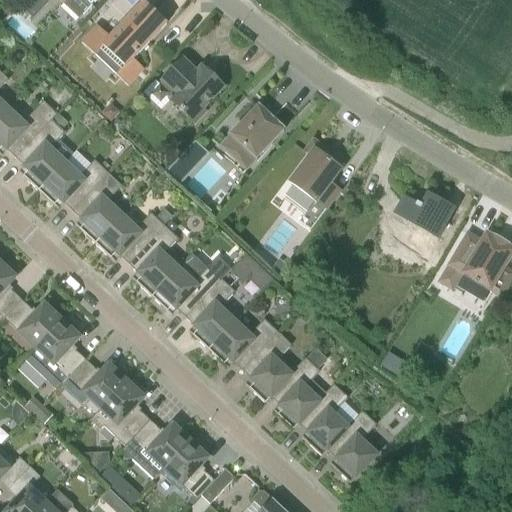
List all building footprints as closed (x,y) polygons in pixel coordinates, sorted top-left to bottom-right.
[(66,0),(68,1),(63,6),(79,21),(98,0),(66,0)] [(150,9),(144,3),(110,39),(97,27),(82,44),(95,57),(104,48),(125,68),(117,77),(128,87),(144,71),(133,61),(167,25),(156,15),(156,14),(151,8),(150,9)] [(203,110),(224,89),(208,74),(205,77),(202,80),(196,74),(182,61),(162,82),(159,86),(173,99),(171,102),(194,125),(206,113),(203,110)] [(0,120),(8,112),(0,103),(0,90),(8,82),(0,74),(0,120)] [(8,112),(0,120),(0,156),(2,158),(3,157),(0,154),(0,150),(3,148),(16,160),(51,122),(57,116),(44,104),(23,126),(8,112)] [(111,124),(120,115),(111,106),(102,115),(111,124)] [(284,133),(258,109),(221,148),(236,162),(234,166),(244,176),(284,133)] [(58,117),(52,123),(62,132),(68,126),(58,117)] [(125,127),(117,120),(110,127),(118,134),(125,127)] [(51,122),(16,160),(25,168),(29,172),(24,177),(20,173),(19,174),(39,193),(65,165),(50,151),(58,141),(65,135),(62,132),(52,123),(51,122)] [(315,203),(305,216),(299,224),(310,232),(340,192),(331,185),(341,171),(331,164),(332,163),(329,161),(332,157),(314,143),(306,154),(311,158),(290,186),(293,187),(315,203)] [(73,213),(108,175),(105,172),(100,168),(95,163),(80,179),(65,165),(39,193),(58,211),(59,210),(55,206),(59,201),(73,213)] [(100,168),(105,172),(109,168),(104,163),(100,168)] [(187,180),(172,167),(166,174),(180,187),(187,180)] [(95,246),(121,217),(107,204),(121,188),(108,175),(73,213),(81,221),(75,227),(95,246)] [(428,197),(422,209),(418,207),(417,208),(404,201),(396,217),(438,240),(454,212),(428,197)] [(157,219),(165,227),(172,219),(164,212),(157,219)] [(129,266),(164,228),(151,216),(137,232),(121,217),(95,246),(115,264),(121,258),(129,266)] [(179,229),(171,222),(165,229),(172,236),(179,229)] [(172,236),(165,229),(164,228),(129,266),(138,274),(132,280),(152,299),(178,271),(163,257),(178,241),(172,236)] [(467,235),(438,284),(453,293),(461,278),(491,296),(493,293),(502,299),(511,281),(511,273),(507,270),(511,261),(511,248),(511,247),(494,236),(494,237),(487,233),(481,243),(467,235)] [(249,283),(261,270),(246,256),(231,273),(243,285),(246,282),(249,283)] [(221,281),(208,269),(207,270),(193,257),(179,271),(178,271),(152,299),(171,317),(177,311),(186,319),(221,281)] [(9,268),(1,260),(0,260),(0,317),(4,321),(22,302),(7,288),(15,279),(9,274),(9,268)] [(271,271),(279,277),(287,267),(279,261),(271,271)] [(235,294),(221,281),(186,319),(194,327),(189,333),(208,352),(235,324),(220,310),(235,294)] [(4,321),(36,351),(65,320),(56,312),(51,313),(44,307),(36,316),(22,302),(4,321)] [(306,325),(309,318),(301,314),(297,321),(306,325)] [(36,351),(25,362),(58,393),(62,389),(61,389),(86,362),(71,348),(79,340),(73,334),(73,328),(65,320),(36,351)] [(242,372),(278,334),(265,322),(250,338),(235,324),(208,352),(228,370),(234,364),(242,372)] [(278,334),(242,372),(251,380),(245,387),(265,405),(271,399),(292,377),(291,376),(277,363),(291,347),(278,334)] [(317,371),(324,365),(312,354),(306,361),(317,371)] [(294,432),(299,426),(320,403),(319,403),(305,389),(320,373),(317,371),(306,361),(291,376),(292,377),(271,399),(279,407),(273,413),(294,432)] [(61,389),(62,389),(83,409),(90,402),(100,411),(129,381),(120,373),(115,373),(109,367),(100,376),(86,362),(61,389)] [(150,422),(135,409),(144,400),(137,394),(137,388),(129,381),(100,411),(89,423),(99,432),(103,428),(125,449),(132,441),(150,422)] [(322,459),(328,452),(348,430),(347,430),(363,414),(362,413),(348,429),(333,416),(348,400),(334,387),(319,403),(320,403),(299,426),(308,433),(302,440),(322,459)] [(34,418),(44,408),(34,399),(24,410),(34,418)] [(34,418),(44,427),(53,418),(44,408),(34,418)] [(376,457),(362,443),(376,426),(363,414),(347,430),(348,430),(328,452),(336,460),(330,466),(350,485),(376,457)] [(132,441),(125,449),(124,450),(126,453),(125,454),(125,461),(132,461),(153,481),(155,479),(156,481),(164,471),(193,441),(185,433),(179,433),(173,427),(165,436),(150,422),(132,441)] [(193,441),(164,471),(196,501),(201,497),(214,483),(200,469),(208,460),(202,454),(201,449),(193,441)] [(0,480),(2,478),(13,487),(30,469),(20,459),(15,464),(0,450),(0,480)] [(99,478),(106,485),(116,474),(109,468),(99,478)] [(13,487),(23,497),(8,511),(38,511),(46,504),(30,489),(41,478),(30,469),(13,487)] [(235,480),(234,479),(225,471),(214,483),(201,497),(210,506),(235,480)] [(110,491),(102,499),(110,507),(118,499),(110,491)] [(133,491),(124,501),(131,508),(140,497),(133,491)] [(57,492),(46,504),(38,511),(75,511),(72,509),(73,507),(57,492)] [(254,499),(254,504),(262,511),(283,511),(264,493),(259,493),(254,499)]
